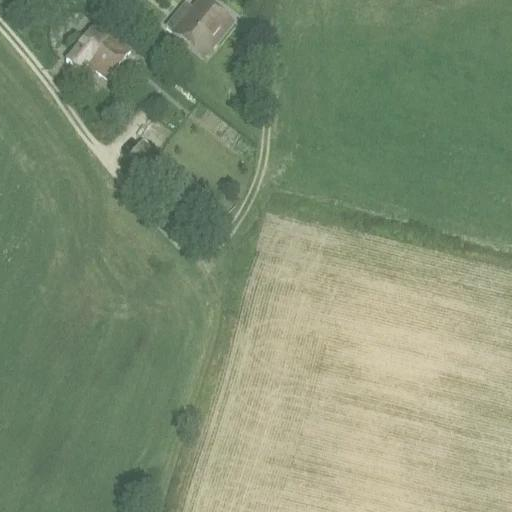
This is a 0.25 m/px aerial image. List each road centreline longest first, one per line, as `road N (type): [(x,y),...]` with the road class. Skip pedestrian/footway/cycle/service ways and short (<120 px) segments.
road 1 (track): [(156,511),(213,332),(212,289),(0,24)]
road 2 (track): [(267,0),(261,166),(241,212),(199,264)]
